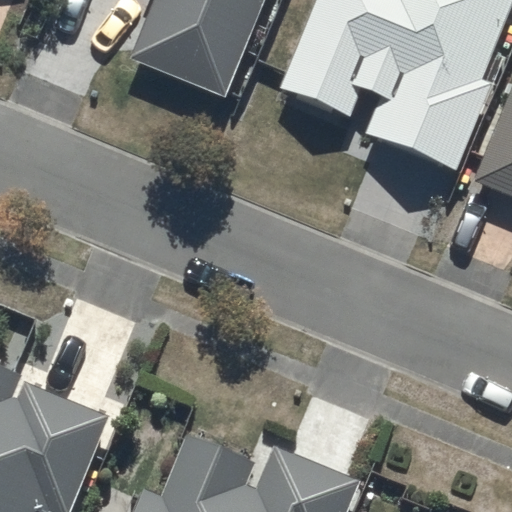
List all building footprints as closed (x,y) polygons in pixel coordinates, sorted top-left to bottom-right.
[(144,0),(143,3),(153,7),(124,80),(223,118),(269,0),(144,0)] [(511,0),(319,0),(275,107),(345,136),(354,115),(372,122),(361,151),(453,189),(489,102),(477,97),(511,12),(511,0)] [(511,107),(505,104),(465,202),(511,221),(511,107)] [(69,511),(111,404),(0,360),(0,511),(69,511)] [(333,511),(349,476),(275,446),(268,462),(185,428),(149,511),(333,511)]
